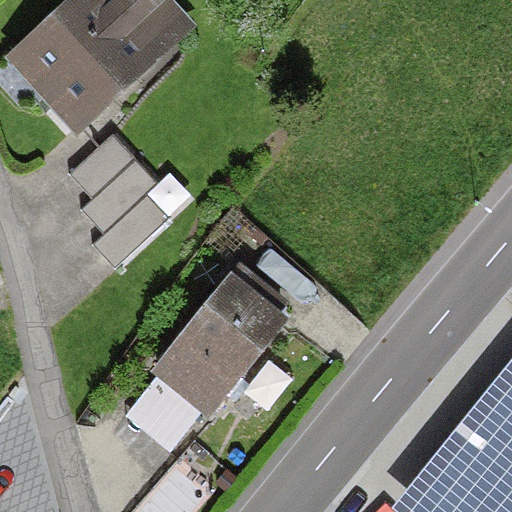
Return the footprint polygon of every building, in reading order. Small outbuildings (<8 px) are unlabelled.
[(73,128),(154,53),(183,27),(158,0),(118,0),(112,6),(106,0),(77,0),(21,52),(45,79),(36,87),(73,128)] [(97,236),(86,247),(109,272),(164,221),(142,196),(153,186),(107,136),(63,177),(86,201),(75,212),(97,236)] [(276,304),(234,270),(154,369),(207,412),(278,324),(267,315),(276,304)] [(511,511),(511,363),(400,504),(409,511),(511,511)] [(205,417),(160,381),(130,417),(175,454),(205,417)]
